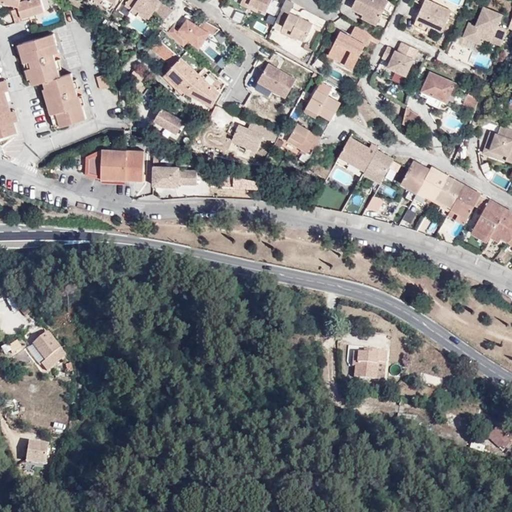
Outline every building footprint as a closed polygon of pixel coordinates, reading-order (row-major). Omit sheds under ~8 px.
[(23,22),(31,19),(30,16),(44,12),(40,0),(20,0),(18,6),(19,9),(23,22)] [(105,0),(104,0),(103,3),(111,9),(112,6),(105,0)] [(161,1),(161,0),(129,0),(128,2),(134,7),(132,9),(140,14),(149,20),(155,11),(161,1)] [(258,12),(259,8),(250,4),(250,1),(247,0),(243,0),(241,4),(258,12)] [(250,4),(259,8),(267,11),(271,0),(247,0),(250,1),(250,4)] [(274,0),(272,0),(267,14),(274,17),(280,2),(274,0)] [(364,15),(378,22),(389,2),(384,0),(356,0),(352,9),(364,15)] [(427,0),(418,19),(431,25),(444,31),(454,11),(430,0),(427,0)] [(161,1),(155,11),(162,16),(169,6),(161,1)] [(173,8),(169,6),(162,16),(165,18),(173,8)] [(486,37),(503,45),(509,28),(499,24),(504,14),(486,6),(478,24),(473,22),(470,27),(469,26),(464,36),(483,43),(486,37)] [(166,18),(174,9),(173,8),(165,18),(166,18)] [(15,24),(23,22),(19,9),(12,11),(15,24)] [(232,19),(241,23),(244,14),(236,11),(232,19)] [(292,34),(298,37),(305,40),(313,24),(291,13),(284,27),(293,31),(292,34)] [(376,25),(378,22),(364,15),(363,18),(376,25)] [(180,29),(175,25),(168,34),(185,47),(188,42),(199,50),(210,35),(214,36),(218,30),(205,20),(199,28),(187,19),(180,29)] [(428,31),(431,25),(418,19),(416,25),(428,31)] [(328,56),(345,65),(347,62),(355,66),(366,45),(367,45),(372,36),(356,26),(350,36),(341,31),(331,51),(328,56)] [(297,40),(298,37),(292,34),(293,31),(284,27),(282,32),(297,40)] [(37,39),(19,45),(24,63),(29,61),(31,67),(26,68),(29,79),(31,78),(33,85),(39,83),(44,81),(46,89),(44,89),(52,114),(57,113),(61,126),(87,118),(83,105),(80,96),(83,95),(82,92),(81,88),(79,89),(77,90),(74,81),(72,73),(61,77),(59,70),(56,61),(60,60),(61,59),(53,34),(37,39)] [(178,84),(187,92),(213,105),(220,92),(160,40),(152,48),(169,64),(165,69),(168,72),(164,77),(174,88),(178,84)] [(393,58),(391,61),(389,66),(407,74),(419,50),(403,42),(398,51),(389,46),(385,54),(393,58)] [(256,88),(287,101),(297,76),(266,64),(256,88)] [(220,91),(224,86),(207,70),(202,76),(220,91)] [(443,99),(448,101),(451,94),(456,83),(430,72),(423,90),(443,99)] [(105,75),(97,77),(101,90),(109,88),(105,75)] [(0,138),(17,134),(14,123),(11,112),(5,92),(2,82),(0,82),(0,138)] [(317,90),(328,96),(332,89),(322,82),(317,90)] [(183,96),(187,92),(178,84),(174,88),(183,96)] [(331,121),(340,104),(328,96),(317,90),(308,107),(318,113),(331,121)] [(443,99),(423,90),(421,95),(428,98),(428,97),(441,102),(443,99)] [(480,99),(468,94),(464,104),(476,110),(477,108),(480,99)] [(439,107),(441,102),(428,97),(428,98),(426,101),(439,107)] [(407,106),(403,122),(412,127),(418,114),(407,106)] [(315,117),(318,113),(308,107),(305,111),(315,117)] [(153,125),(177,137),(185,122),(160,109),(153,125)] [(55,127),(61,126),(57,113),(52,114),(55,127)] [(250,128),(237,125),(231,145),(258,152),(265,127),(251,123),(250,128)] [(321,137),(298,124),(288,141),(308,152),(314,142),(317,144),(321,137)] [(500,154),(499,159),(511,163),(511,131),(500,127),(498,136),(496,135),(490,151),(500,154)] [(485,154),(499,159),(500,154),(490,151),(496,135),(492,133),(485,154)] [(351,138),(347,145),(340,156),(366,171),(378,148),(372,144),(370,148),(351,138)] [(314,142),(308,152),(312,154),(316,147),(317,144),(314,142)] [(86,176),(103,177),(105,149),(87,156),(86,176)] [(145,151),(105,149),(103,177),(143,180),(145,151)] [(378,150),(366,171),(365,174),(381,183),(394,159),(387,155),(385,158),(382,157),(384,154),(378,150)] [(430,171),(414,161),(401,184),(418,193),(419,190),(430,171)] [(154,166),(154,186),(175,186),(175,184),(179,184),(197,185),(197,171),(179,170),(179,167),(154,166)] [(448,176),(433,167),(430,171),(419,190),(427,194),(436,199),(448,176)] [(465,185),(448,176),(436,199),(453,208),(465,185)] [(465,185),(453,208),(452,209),(451,210),(459,215),(468,220),(482,195),(465,185)] [(490,200),(482,195),(476,206),(484,210),(487,204),(490,200)] [(453,208),(436,199),(435,201),(451,210),(452,209),(453,208)] [(499,205),(490,200),(487,204),(497,210),(499,205)] [(497,210),(487,204),(484,210),(473,229),(490,238),(491,237),(493,233),(507,209),(499,205),(497,210)] [(402,221),(410,225),(416,213),(409,209),(402,221)] [(511,212),(507,209),(493,233),(501,238),(509,243),(511,239),(511,212)] [(459,215),(451,210),(449,215),(456,219),(459,215)] [(456,219),(465,224),(468,220),(459,215),(456,219)] [(490,238),(473,229),(471,233),(487,243),(490,238)] [(493,233),(491,237),(499,242),(501,238),(493,233)] [(47,360),(61,348),(47,331),(39,338),(43,343),(37,348),(47,360)] [(358,352),(357,365),(356,377),(377,379),(379,362),(387,363),(387,352),(365,350),(365,353),(358,352)] [(385,379),(387,363),(379,362),(377,379),(385,379)] [(397,421),(416,422),(416,415),(397,413),(397,421)] [(502,447),(509,438),(496,427),(489,436),(502,447)] [(24,464),(46,468),(50,447),(28,443),(24,464)]
